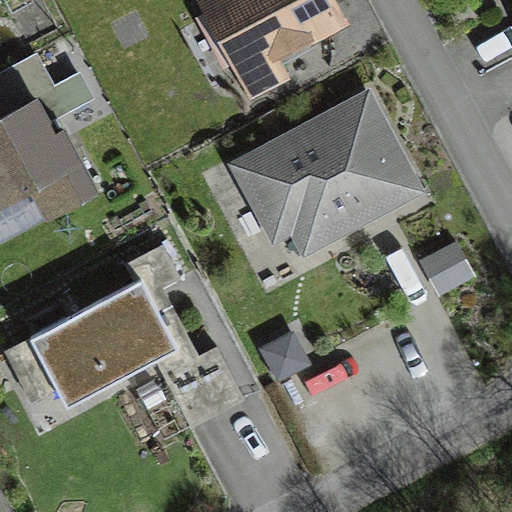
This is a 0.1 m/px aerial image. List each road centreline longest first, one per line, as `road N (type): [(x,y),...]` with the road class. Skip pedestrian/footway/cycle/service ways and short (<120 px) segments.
road 1 (residential): [(511,205),(406,0)]
road 2 (residential): [(310,511),(511,405)]
